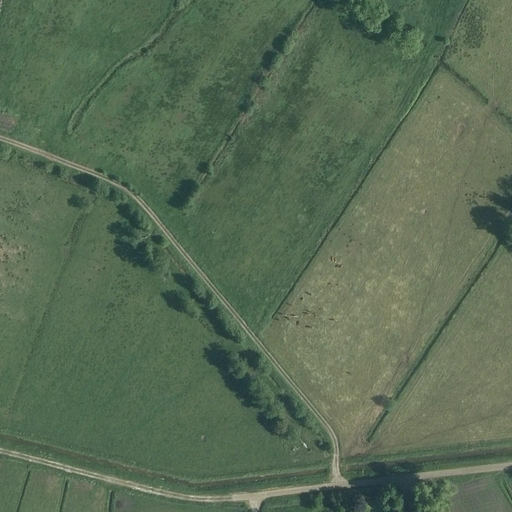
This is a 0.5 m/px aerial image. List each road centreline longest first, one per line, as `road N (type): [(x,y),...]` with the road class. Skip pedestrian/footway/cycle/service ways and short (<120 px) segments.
road 1 (track): [(0,139),(128,191),(332,437),(336,486)]
road 2 (unclassified): [(511,466),(233,498)]
road 3 (track): [(0,449),(211,500),(233,498)]
